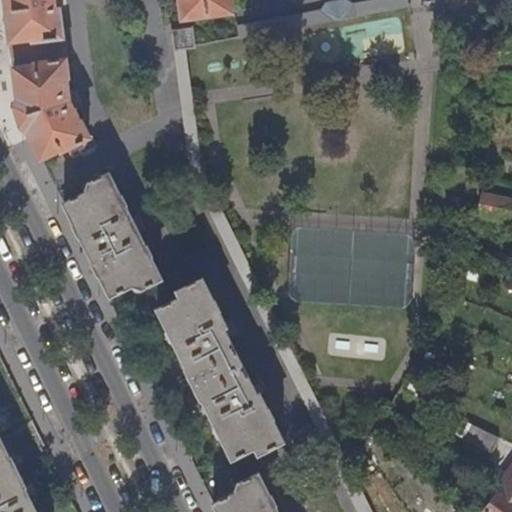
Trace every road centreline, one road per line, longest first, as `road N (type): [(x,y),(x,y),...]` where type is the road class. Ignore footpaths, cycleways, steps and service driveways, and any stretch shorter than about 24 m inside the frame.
road 1 (tertiary): [(179,511),(0,165)]
road 2 (tertiary): [(0,283),(114,511)]
